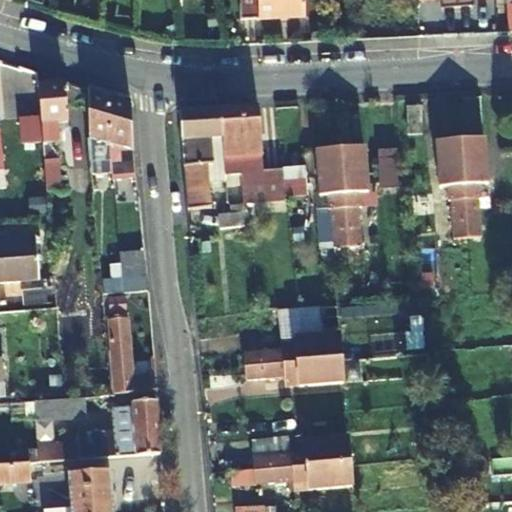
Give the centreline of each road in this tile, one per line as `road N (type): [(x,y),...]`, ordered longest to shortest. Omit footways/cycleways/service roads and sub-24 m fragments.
road 1 (residential): [(151,77),(189,511)]
road 2 (residential): [(151,77),(223,83),(511,68)]
road 3 (residential): [(0,34),(151,77)]
